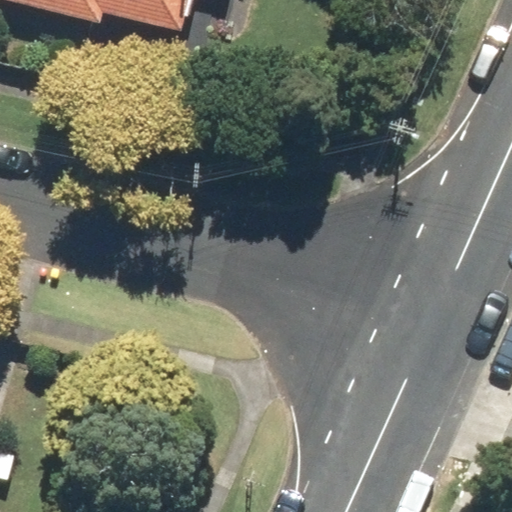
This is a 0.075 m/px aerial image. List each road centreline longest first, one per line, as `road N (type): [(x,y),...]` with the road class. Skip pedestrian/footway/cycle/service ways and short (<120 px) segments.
road 1 (residential): [(0,205),(441,314)]
road 2 (residential): [(441,314),(351,511)]
road 3 (residential): [(511,159),(441,314)]
